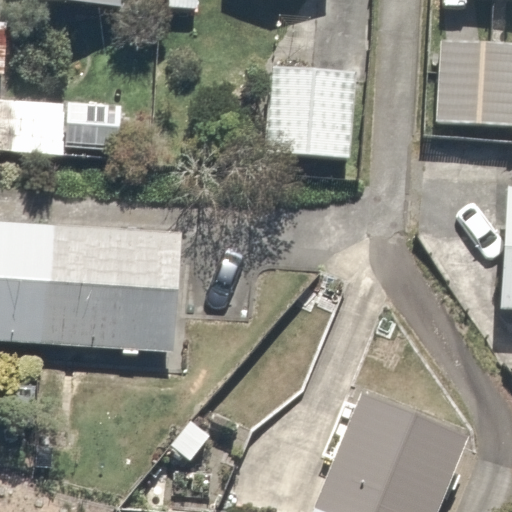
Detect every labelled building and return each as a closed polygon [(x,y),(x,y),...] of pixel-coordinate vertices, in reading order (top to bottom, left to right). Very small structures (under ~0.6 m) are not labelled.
[(117,0),(1,0),(1,3),(116,11),(117,0)] [(511,40),(437,35),(431,117),(511,122),(511,40)] [(348,55),(293,54),(291,152),(346,153),(348,55)] [(100,97),(1,91),(0,103),(0,152),(97,158),(100,97)] [(511,314),(511,190),(505,190),(498,314),(511,314)] [(182,235),(0,221),(0,345),(173,358),(182,235)] [(356,394),(307,511),(310,511),(436,511),(466,441),(356,394)]
